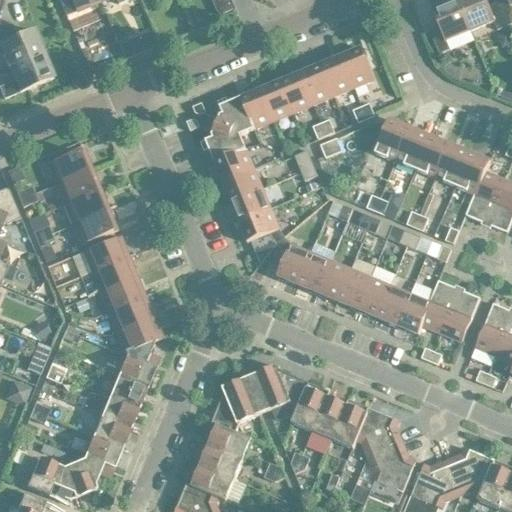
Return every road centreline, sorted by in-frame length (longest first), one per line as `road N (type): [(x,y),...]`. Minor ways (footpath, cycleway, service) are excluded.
road 1 (residential): [(511,428),(216,303)]
road 2 (residential): [(216,303),(135,89)]
road 3 (residential): [(131,511),(216,303)]
road 4 (residential): [(390,0),(426,86),(511,119)]
road 5 (residential): [(0,143),(135,89)]
road 6 (residential): [(135,89),(252,42)]
